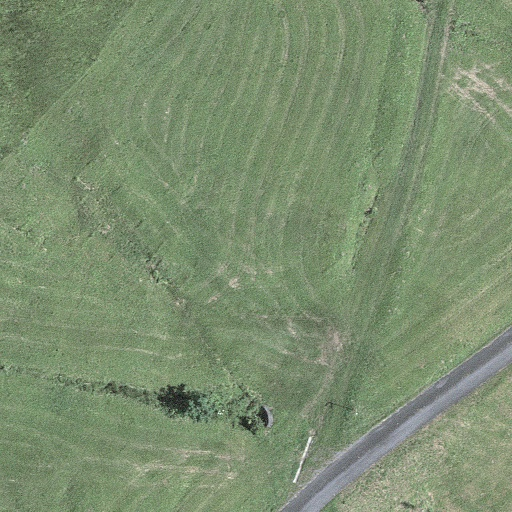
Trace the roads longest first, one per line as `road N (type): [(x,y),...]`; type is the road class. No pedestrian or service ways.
road 1 (track): [(442,0),(393,222),(313,496)]
road 2 (unclassified): [(511,343),(298,511)]
